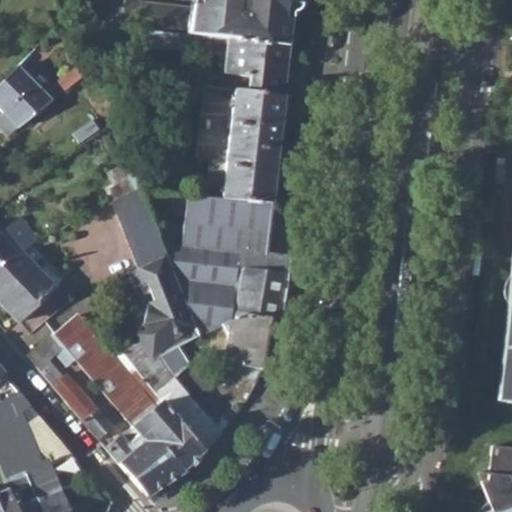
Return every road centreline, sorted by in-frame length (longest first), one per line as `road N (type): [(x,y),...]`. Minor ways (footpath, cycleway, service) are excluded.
road 1 (secondary): [(359,0),(310,405)]
road 2 (residential): [(136,511),(0,351)]
